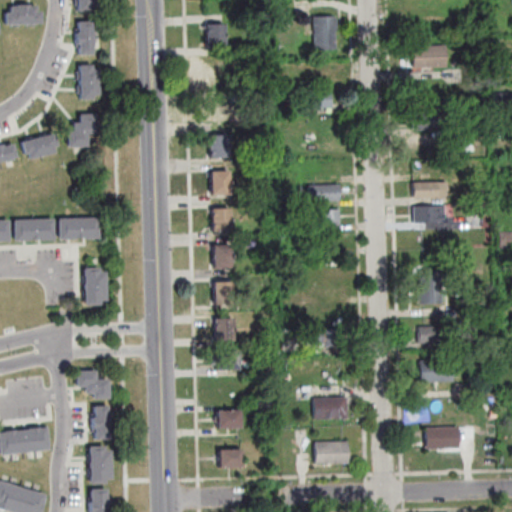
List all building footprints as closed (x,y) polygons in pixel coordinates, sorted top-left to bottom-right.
[(78,14),(77,0),(96,0),(96,8),(90,8),(90,13),(78,14)] [(404,0),(404,8),(430,8),(430,0),(404,0)] [(23,26),(5,27),(5,15),(10,15),(10,8),(17,8),(17,7),(23,6),(23,26)] [(41,25),(23,26),(23,6),(29,6),(29,8),(36,8),(36,14),(41,14),(41,25)] [(313,19),(335,18),(334,20),(337,20),(337,32),(335,32),(336,51),(325,53),(314,52),(313,19)] [(92,23),(92,40),(76,40),(76,31),(78,31),(78,24),(92,23)] [(207,27),(225,26),(225,48),(207,49),(207,27)] [(92,40),(93,57),(79,57),(79,49),(76,49),(76,40),(92,40)] [(414,70),(413,48),(446,47),(447,69),(414,70)] [(207,64),(226,64),(226,87),(208,87),(207,64)] [(80,85),(79,68),(92,67),(92,71),(98,71),(99,84),(80,85)] [(80,102),(80,85),(99,84),(99,97),(92,98),(93,102),(80,102)] [(309,93),(332,92),(332,109),(310,110),(309,93)] [(510,94),(510,107),(495,108),(495,94),(510,94)] [(208,101),(227,100),(227,124),(209,125),(208,101)] [(437,131),(415,131),(414,114),(436,113),(437,131)] [(95,117),(96,136),(88,136),(73,126),(80,126),(79,117),(95,117)] [(476,126),(468,127),(468,119),(476,118),(476,126)] [(68,149),(68,133),(73,133),(73,126),(88,136),(88,148),(68,149)] [(58,148),(54,149),(55,155),(43,158),(38,140),(54,135),(58,148)] [(209,138),(229,137),(229,161),(210,161),(209,138)] [(43,158),(30,161),(29,155),(24,157),(21,144),(38,140),(43,158)] [(16,160),(2,163),(0,156),(0,149),(13,146),(16,160)] [(211,174),(229,174),(230,197),(212,197),(211,174)] [(414,200),(414,185),(448,184),(448,200),(437,200),(437,199),(414,200)] [(309,187),(340,186),(340,202),(309,203),(309,187)] [(445,219),(442,219),(442,223),(415,224),(414,209),(445,208),(445,219)] [(212,211),(231,210),(231,234),(213,234),(212,211)] [(316,211),(340,211),(340,228),(317,229),(316,211)] [(59,221),(79,220),(79,242),(59,242),(59,221)] [(79,220),(98,220),(99,241),(79,242),(79,220)] [(54,243),(34,244),(34,222),(53,221),(54,243)] [(34,244),(14,244),(14,222),(34,222),(34,244)] [(0,223),(8,223),(9,244),(0,244),(0,223)] [(511,250),(500,250),(500,233),(511,233),(511,250)] [(213,248),(231,247),(231,271),(213,271),(213,248)] [(85,289),(84,271),(99,270),(99,274),(106,273),(106,289),(85,289)] [(420,273),(441,272),(442,305),(421,305),(421,304),(419,304),(419,293),(421,293),(420,273)] [(311,297),(338,297),(338,279),(311,279),(311,297)] [(214,285),(233,285),(233,308),(215,308),(214,285)] [(85,308),(85,289),(106,289),(107,303),(101,303),(101,308),(85,308)] [(215,321),(234,321),(234,344),(216,344),(215,321)] [(445,344),(419,345),(418,328),(444,327),(445,344)] [(313,332),(344,331),(345,349),(314,350),(313,332)] [(486,337),(487,347),(470,348),(470,338),(486,337)] [(215,355),(239,355),(239,373),(215,373),(215,355)] [(421,384),(420,363),(453,362),(453,383),(421,384)] [(77,374),(95,374),(95,383),(109,383),(109,401),(93,402),(93,396),(85,396),(85,389),(78,390),(77,374)] [(239,395),(239,376),(213,376),(213,395),(239,395)] [(314,400),(347,399),(347,421),(314,422),(314,400)] [(107,408),(108,425),(94,425),(93,408),(107,408)] [(218,414),(241,413),(241,432),(218,432),(218,414)] [(108,425),(108,442),(95,443),(94,425),(108,425)] [(459,451),(427,452),(426,430),(458,429),(459,451)] [(0,458),(0,436),(5,436),(5,433),(15,432),(15,435),(30,433),(29,431),(38,430),(38,432),(47,431),(50,452),(0,458)] [(314,445),(348,444),(349,466),(315,466),(314,445)] [(90,469),(90,450),(104,450),(104,454),(111,453),(112,468),(90,469)] [(219,453),(242,452),(242,471),(219,471),(219,453)] [(91,487),(90,469),(112,468),(112,482),(106,483),(106,487),(91,487)] [(0,483),(47,498),(42,511),(9,511),(0,509),(0,483)] [(107,492),(108,510),(91,510),(90,493),(107,492)]
